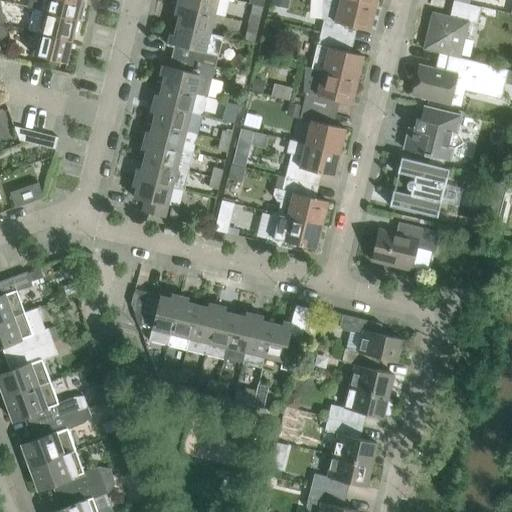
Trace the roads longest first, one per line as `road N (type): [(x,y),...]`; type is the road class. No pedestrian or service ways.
road 1 (residential): [(387,511),(428,319),(338,290),(329,280)]
road 2 (residential): [(329,280),(401,0)]
road 3 (residential): [(329,280),(112,231),(81,206)]
road 4 (residential): [(81,206),(134,0)]
